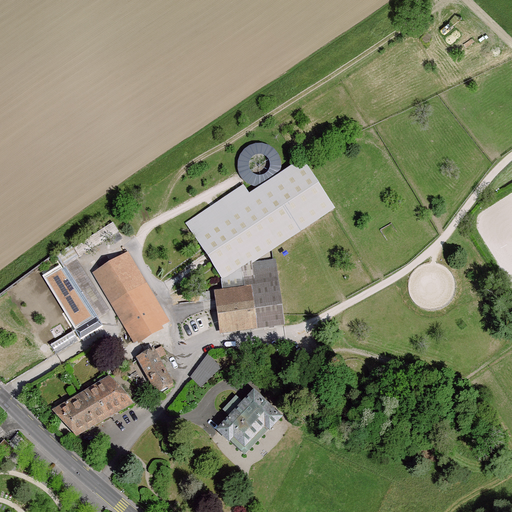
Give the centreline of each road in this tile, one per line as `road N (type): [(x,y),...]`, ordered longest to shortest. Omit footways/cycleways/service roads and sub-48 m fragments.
road 1 (track): [(511,156),(428,253),(306,328)]
road 2 (tertiary): [(21,415),(129,511)]
